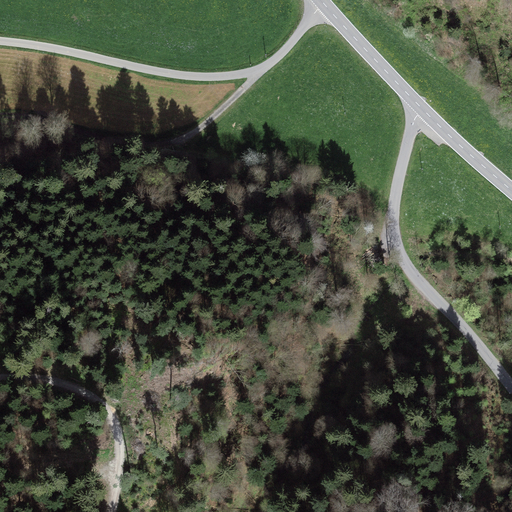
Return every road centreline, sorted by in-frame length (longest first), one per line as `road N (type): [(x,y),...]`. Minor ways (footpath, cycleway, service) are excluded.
road 1 (track): [(0,41),(160,72),(225,76),(262,68),(321,1)]
road 2 (unclassified): [(511,385),(400,256),(393,207),(422,109)]
road 3 (track): [(262,68),(175,142),(117,142),(0,113)]
road 4 (track): [(0,377),(85,387),(106,408),(121,453),(115,511)]
road 5 (secondary): [(422,109),(320,0)]
road 6 (secondary): [(511,190),(422,109)]
